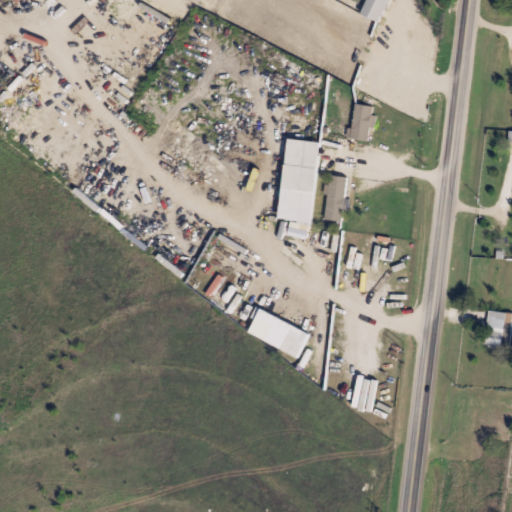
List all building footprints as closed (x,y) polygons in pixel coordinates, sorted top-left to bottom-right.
[(363,13),(369,0),(390,0),(380,21),(363,13)] [(370,140),(351,138),(355,103),(375,106),(370,140)] [(347,176),(347,220),(329,220),(329,176),(347,176)] [(265,342),(278,317),(300,329),(287,354),(265,342)] [(503,348),(485,344),(489,326),(507,330),(503,348)]
